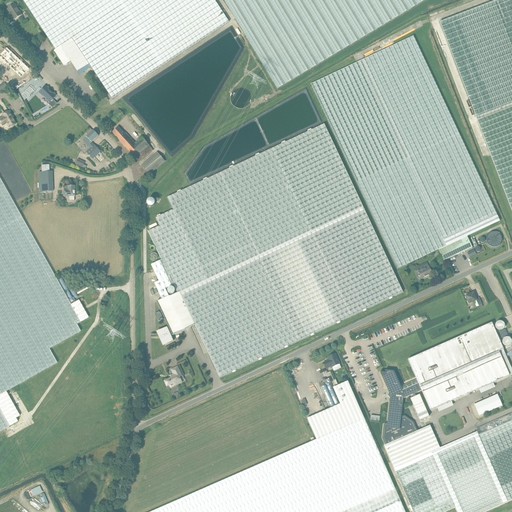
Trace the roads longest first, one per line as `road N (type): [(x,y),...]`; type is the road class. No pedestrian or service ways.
road 1 (unclassified): [(134,432),(511,252)]
road 2 (unclassified): [(130,199),(128,170),(113,143),(0,29)]
road 3 (unclassified): [(134,432),(131,264)]
